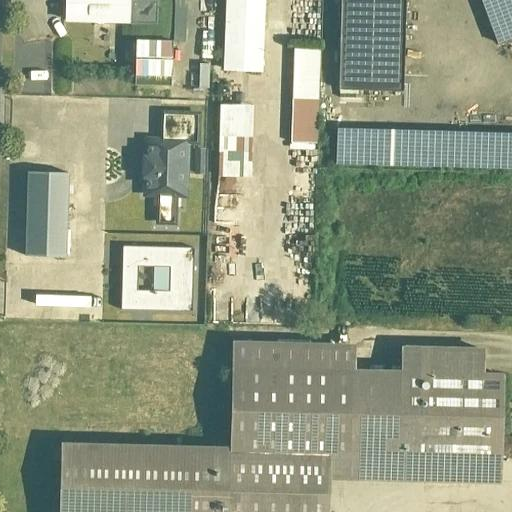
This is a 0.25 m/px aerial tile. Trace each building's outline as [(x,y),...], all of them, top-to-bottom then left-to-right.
[(127,0),(60,0),(60,25),(127,27),(127,0)] [(220,0),(220,72),(260,72),(261,0),(220,0)] [(401,0),(335,0),(333,90),(398,92),(401,0)] [(511,0),(479,0),(499,50),(511,44),(511,0)] [(290,49),(289,143),(317,143),(318,49),(290,49)] [(248,177),(248,138),(262,138),(262,105),(216,105),(216,177),(248,177)] [(511,172),(511,135),(332,132),(332,169),(511,172)] [(192,141),(147,140),(144,196),(190,198),(192,141)] [(63,177),(22,176),(20,261),(61,262),(63,177)] [(195,249),(125,248),(124,311),(195,311),(195,249)] [(56,454),(54,511),(325,511),(326,487),(496,487),(498,379),(478,379),(479,352),(395,349),(394,377),(349,377),(350,347),(225,343),(224,454),(56,454)]
